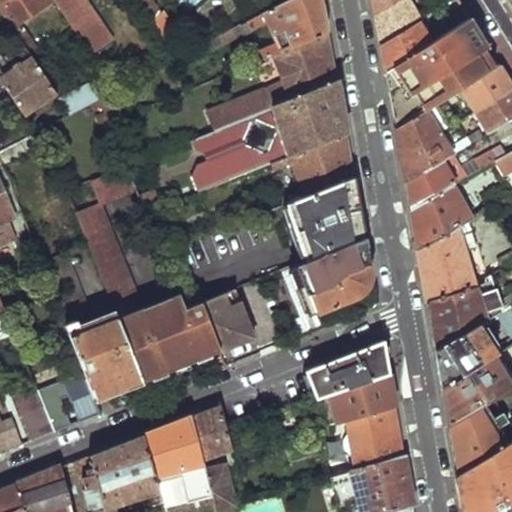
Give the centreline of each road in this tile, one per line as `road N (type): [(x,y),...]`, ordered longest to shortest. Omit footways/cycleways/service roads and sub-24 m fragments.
road 1 (residential): [(0,475),(402,317)]
road 2 (residential): [(402,317),(346,0)]
road 3 (residential): [(438,511),(402,317)]
